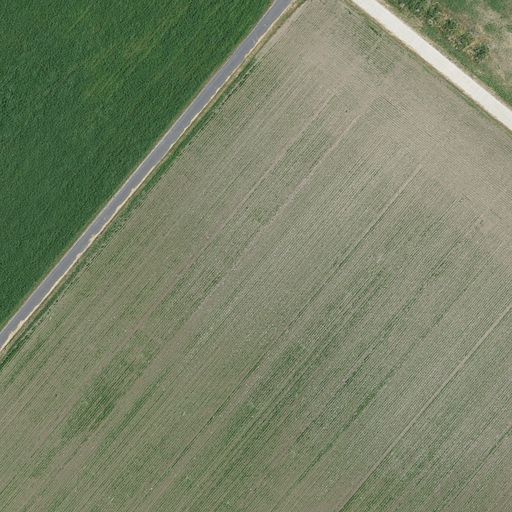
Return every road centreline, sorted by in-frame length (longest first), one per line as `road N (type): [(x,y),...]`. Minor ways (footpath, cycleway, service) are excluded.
road 1 (track): [(288,0),(0,346)]
road 2 (track): [(376,0),(511,106)]
